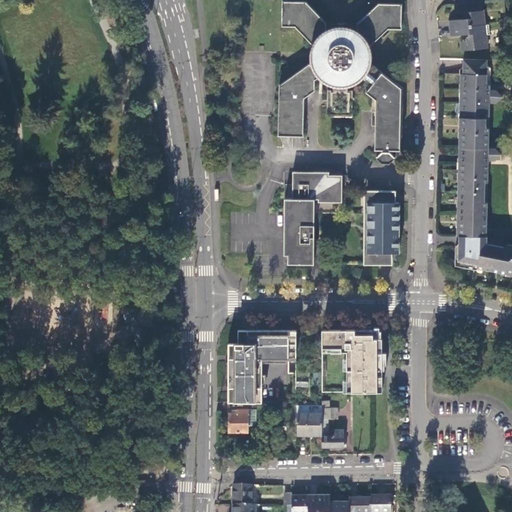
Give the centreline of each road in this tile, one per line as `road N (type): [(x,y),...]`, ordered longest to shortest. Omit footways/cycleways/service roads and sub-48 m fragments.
road 1 (primary): [(142,0),(178,137),(187,301)]
road 2 (residential): [(421,301),(420,2)]
road 3 (primary): [(205,301),(201,184),(183,61)]
road 4 (tertiary): [(205,301),(421,301)]
road 5 (primary): [(187,301),(184,511)]
road 6 (residential): [(204,475),(413,466)]
road 7 (residential): [(413,466),(478,463),(492,454),(493,434),(483,421),(417,419)]
road 8 (primary): [(204,475),(205,301)]
